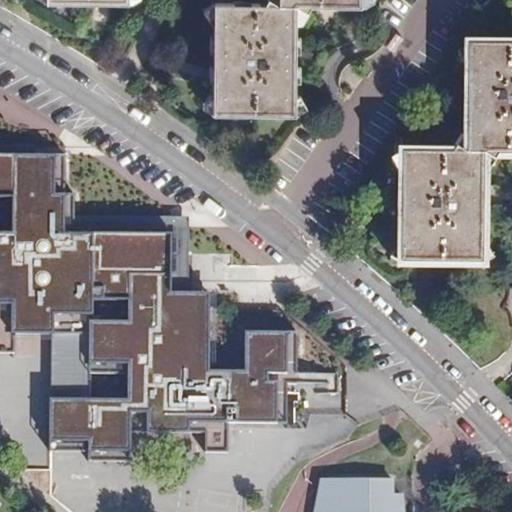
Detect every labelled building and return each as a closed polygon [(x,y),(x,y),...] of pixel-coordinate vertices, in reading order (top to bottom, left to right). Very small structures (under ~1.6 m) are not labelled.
[(279,7),(279,5),(215,4),(214,64),(214,114),(297,115),(298,7),(279,7)] [(511,46),(468,45),(466,155),(483,155),(483,158),(511,158),(511,46)] [(0,353),(13,353),(13,333),(90,334),(90,374),(129,375),(128,399),(51,398),(50,450),(88,451),(88,461),(131,462),(132,431),(205,433),(228,433),(228,425),(286,426),(287,382),(269,381),(269,373),(293,373),(294,331),(241,330),(240,368),(206,367),(207,294),(166,293),(167,233),(72,232),(72,193),(65,193),(65,155),(0,154),(0,353)] [(466,157),(466,155),(401,154),(400,264),(482,266),(483,196),(483,158),(466,157)] [(205,433),(206,453),(227,454),(228,433),(205,433)] [(314,511),(405,511),(403,493),(394,493),(394,479),(319,478),(314,511)]
